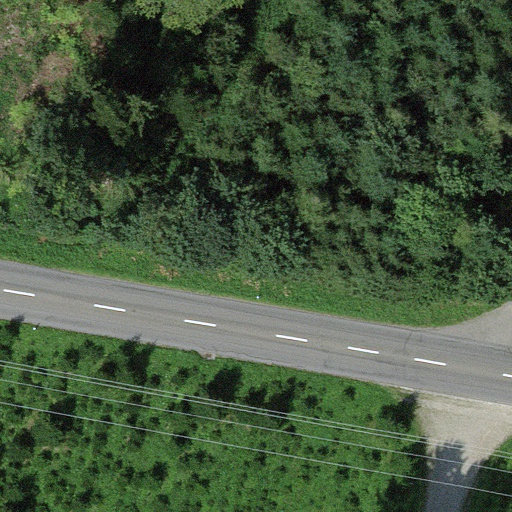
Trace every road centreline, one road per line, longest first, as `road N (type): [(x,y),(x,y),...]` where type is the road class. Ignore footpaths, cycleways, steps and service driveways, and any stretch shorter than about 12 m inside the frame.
road 1 (tertiary): [(511,376),(0,291)]
road 2 (track): [(511,346),(492,372),(451,511)]
